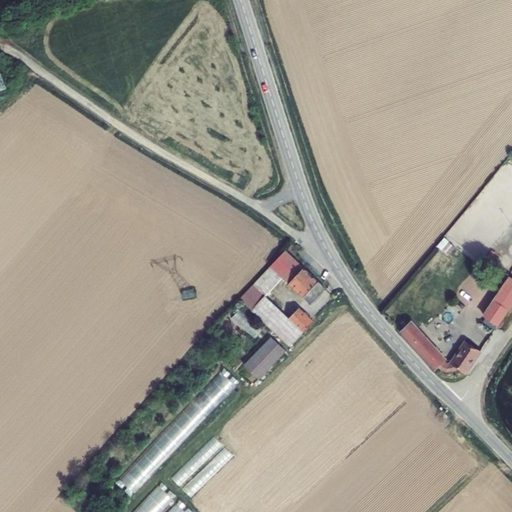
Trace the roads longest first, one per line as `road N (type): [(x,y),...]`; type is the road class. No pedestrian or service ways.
road 1 (unclassified): [(320,238),(294,234),(16,55)]
road 2 (tertiary): [(320,238),(241,0)]
road 3 (tertiary): [(459,406),(369,312),(320,238)]
